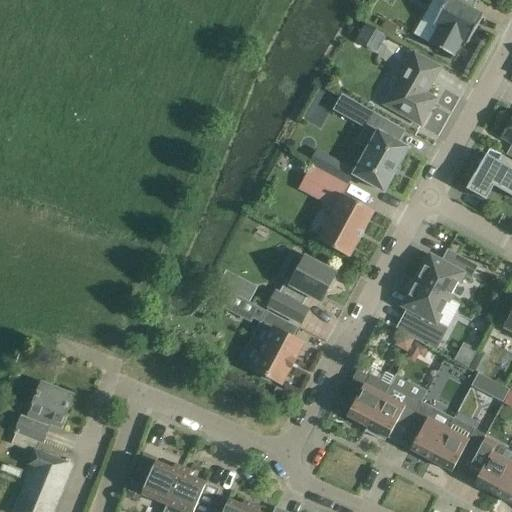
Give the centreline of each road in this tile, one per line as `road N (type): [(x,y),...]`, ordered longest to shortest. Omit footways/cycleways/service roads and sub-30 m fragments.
road 1 (residential): [(289,456),(426,197)]
road 2 (residential): [(426,197),(511,48)]
road 3 (residential): [(289,456),(145,394)]
road 4 (residential): [(103,511),(145,394)]
